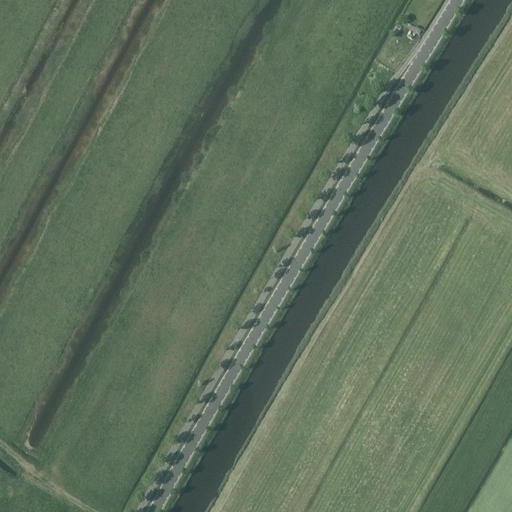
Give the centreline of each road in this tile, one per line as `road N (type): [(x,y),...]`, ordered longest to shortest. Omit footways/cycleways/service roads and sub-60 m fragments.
road 1 (secondary): [(153,511),(458,0)]
road 2 (track): [(97,511),(0,441)]
